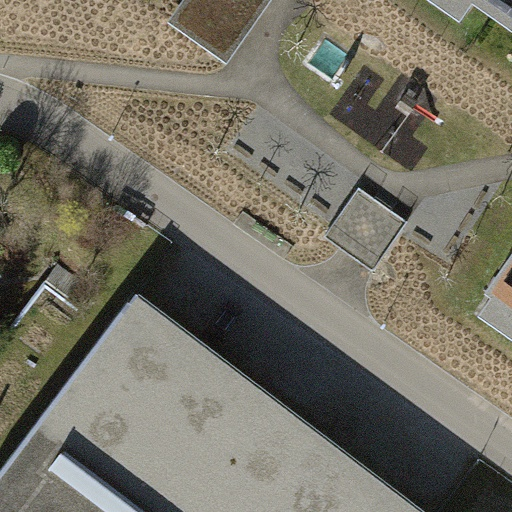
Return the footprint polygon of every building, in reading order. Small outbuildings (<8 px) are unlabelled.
[(232,63),(274,0),(195,0),(178,26),(232,63)] [(511,0),(466,0),(511,31),(511,0)] [(363,190),(329,238),(379,274),(414,226),(363,190)] [(511,272),(478,321),(511,343),(511,272)] [(438,511),(132,280),(0,453),(0,511),(438,511)]
